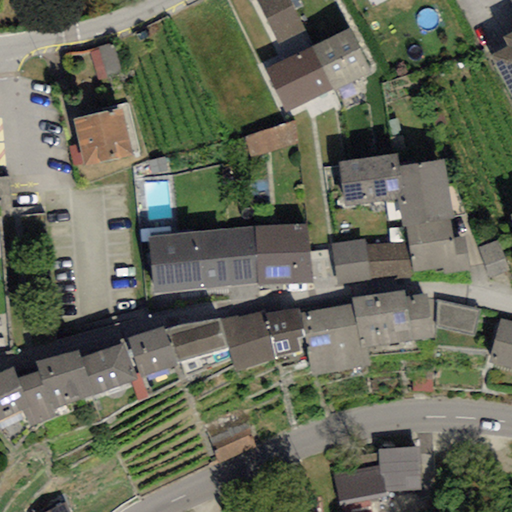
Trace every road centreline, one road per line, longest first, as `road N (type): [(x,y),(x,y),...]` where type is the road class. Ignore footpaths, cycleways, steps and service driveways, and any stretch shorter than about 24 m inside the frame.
road 1 (residential): [(511,305),(437,291),(321,297),(168,321),(0,366)]
road 2 (tertiary): [(151,511),(366,424),(429,417),(511,423)]
road 3 (residential): [(0,49),(91,33),(175,0)]
